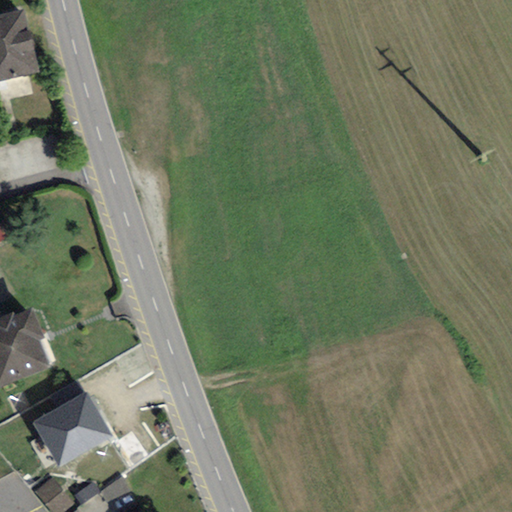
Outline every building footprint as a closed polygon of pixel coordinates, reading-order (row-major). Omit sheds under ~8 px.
[(0,81),(40,73),(25,11),(0,16),(0,81)] [(0,387),(48,368),(37,341),(43,338),(31,308),(16,314),(14,311),(0,316),(0,387)] [(58,469),(111,437),(84,392),(31,423),(58,469)] [(53,477),(33,492),(49,511),(65,511),(75,504),(53,477)] [(121,478),(101,492),(108,505),(129,494),(121,478)] [(100,492),(93,483),(74,496),(81,506),(100,492)]
